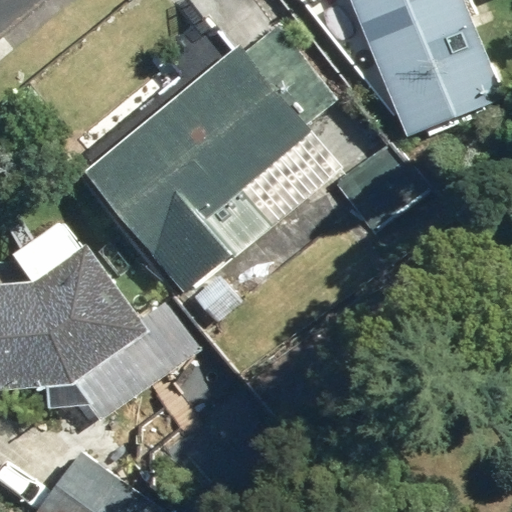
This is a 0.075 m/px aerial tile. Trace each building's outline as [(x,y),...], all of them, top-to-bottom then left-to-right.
[(340,0),(397,139),(494,101),(453,0),(340,0)] [(331,103),(273,29),(240,54),(235,48),(78,172),(180,300),(339,169),(299,127),(331,103)] [(372,232),(417,196),(381,152),(337,187),(372,232)] [(0,393),(64,388),(143,334),(83,248),(18,288),(0,288),(0,393)] [(187,301),(207,327),(236,305),(215,278),(187,301)] [(28,511),(153,511),(74,453),(28,511)]
